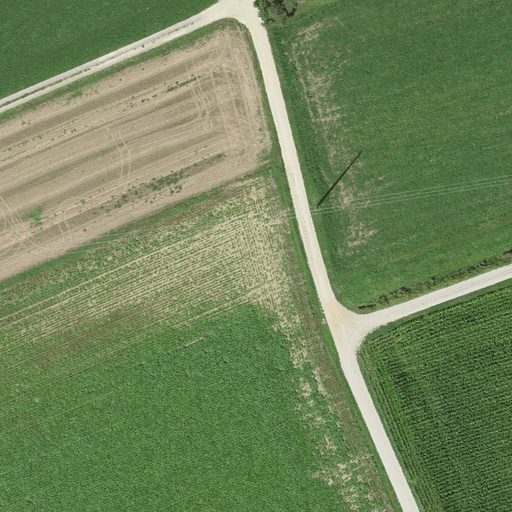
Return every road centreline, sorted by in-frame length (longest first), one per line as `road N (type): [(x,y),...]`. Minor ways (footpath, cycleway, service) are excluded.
road 1 (track): [(243,0),(323,306),(406,511)]
road 2 (track): [(0,104),(243,1)]
road 3 (track): [(511,271),(333,335)]
